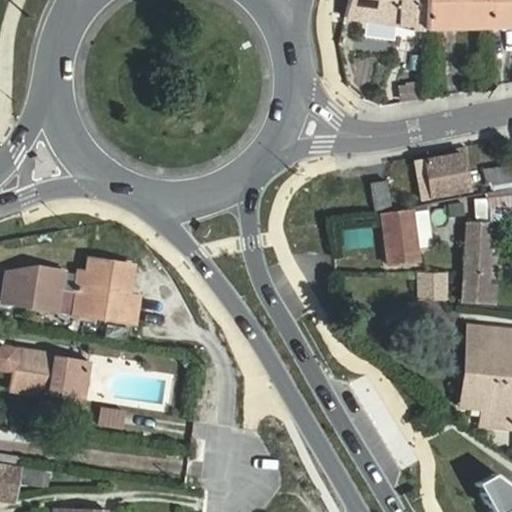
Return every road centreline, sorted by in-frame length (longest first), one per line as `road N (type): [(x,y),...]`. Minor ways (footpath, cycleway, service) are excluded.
road 1 (primary): [(137,195),(172,223),(253,327),(359,511)]
road 2 (primary): [(393,511),(265,286),(251,198),(260,166)]
road 3 (primary): [(51,76),(69,141),(117,187)]
road 4 (primary): [(137,195),(203,197),(260,166)]
road 5 (tertiary): [(511,115),(383,136)]
